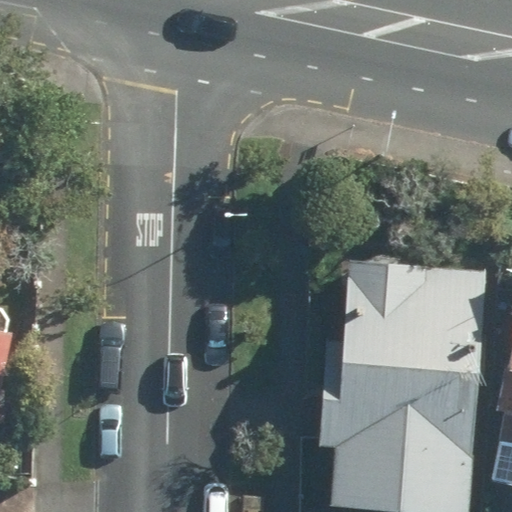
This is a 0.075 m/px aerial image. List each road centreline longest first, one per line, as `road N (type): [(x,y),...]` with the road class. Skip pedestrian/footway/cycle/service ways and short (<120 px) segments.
road 1 (residential): [(169,511),(179,0)]
road 2 (primary): [(511,54),(247,0)]
